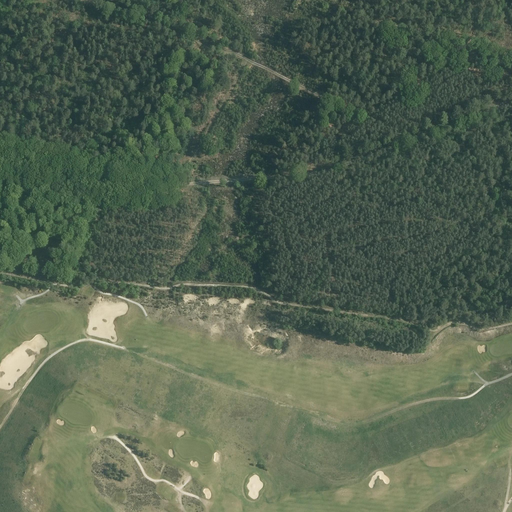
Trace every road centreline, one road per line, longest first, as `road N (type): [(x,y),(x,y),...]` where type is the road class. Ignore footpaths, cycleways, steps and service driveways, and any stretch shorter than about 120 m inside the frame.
road 1 (track): [(0,427),(29,378),(78,340),(346,424),(458,398),(511,374)]
road 2 (track): [(511,323),(481,329),(454,321),(439,330),(275,301),(256,288),(182,282),(165,289),(90,277),(70,285),(0,271)]
road 3 (track): [(0,163),(150,185),(316,173),(511,103)]
road 4 (track): [(412,139),(247,58),(92,0)]
road 5 (track): [(325,0),(388,29),(433,32),(511,57)]
road 6 (track): [(180,184),(247,58)]
